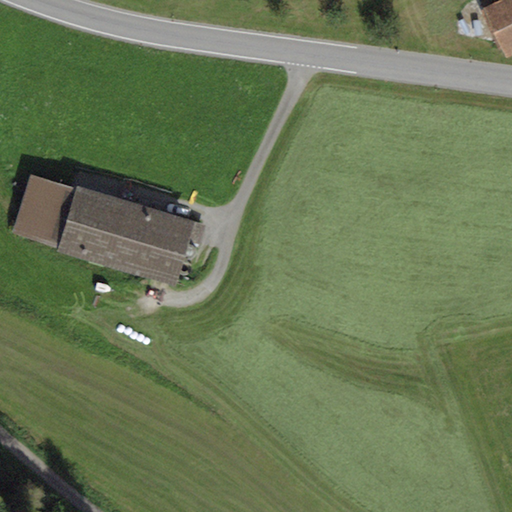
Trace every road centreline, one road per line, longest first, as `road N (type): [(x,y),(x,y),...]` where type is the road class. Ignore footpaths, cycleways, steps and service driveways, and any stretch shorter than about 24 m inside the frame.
road 1 (tertiary): [(511,82),(155,34),(34,0)]
road 2 (track): [(306,53),(218,278),(197,300),(173,303)]
